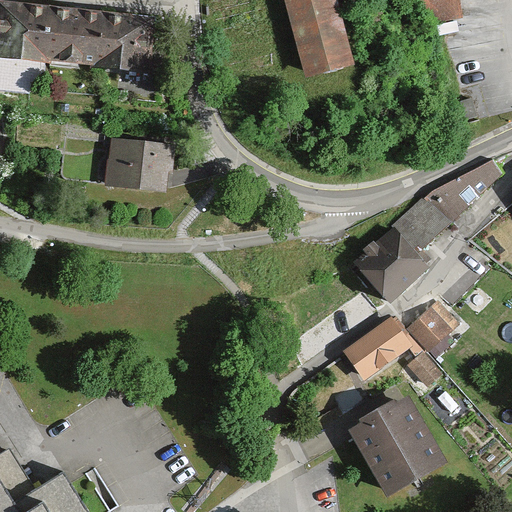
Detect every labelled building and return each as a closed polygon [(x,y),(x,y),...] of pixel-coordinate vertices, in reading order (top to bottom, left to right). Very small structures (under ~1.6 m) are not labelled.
[(340,0),(284,0),(312,95),(364,80),(340,0)] [(492,0),(415,0),(418,14),(492,0)] [(157,22),(0,10),(0,68),(153,80),(157,22)] [(176,150),(114,143),(109,190),(171,196),(176,150)] [(434,195),(358,269),(394,309),(440,269),(427,255),(504,180),(495,166),(434,195)] [(435,311),(411,332),(432,356),(456,335),(435,311)] [(412,348),(391,320),(344,356),(365,383),(412,348)] [(410,403),(350,437),(387,502),(447,468),(410,403)] [(0,511),(112,511),(119,508),(89,459),(35,491),(0,434),(0,511)]
